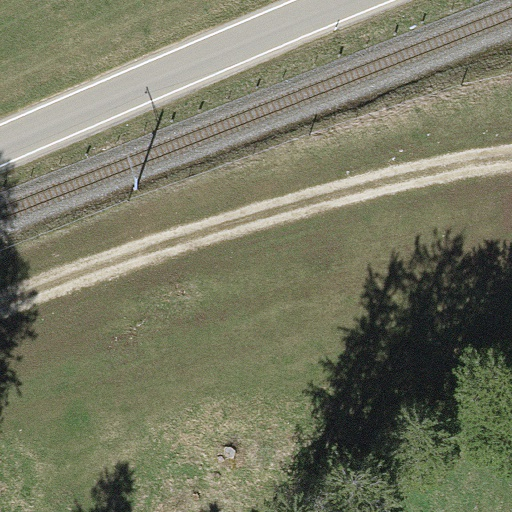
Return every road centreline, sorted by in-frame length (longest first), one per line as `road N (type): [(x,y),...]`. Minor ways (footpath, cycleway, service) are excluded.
road 1 (track): [(0,308),(392,175),(511,154)]
road 2 (unclassified): [(0,159),(369,0)]
